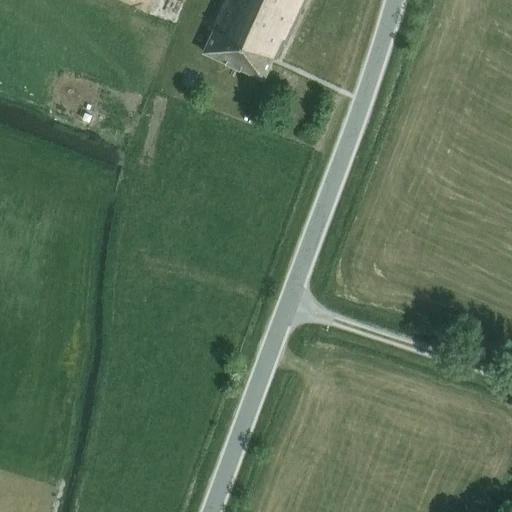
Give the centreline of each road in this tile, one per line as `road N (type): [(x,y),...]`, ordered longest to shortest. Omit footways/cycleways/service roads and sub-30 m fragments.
road 1 (tertiary): [(287,304),(394,0)]
road 2 (unclassified): [(287,304),(511,379)]
road 3 (tertiary): [(211,511),(287,304)]
